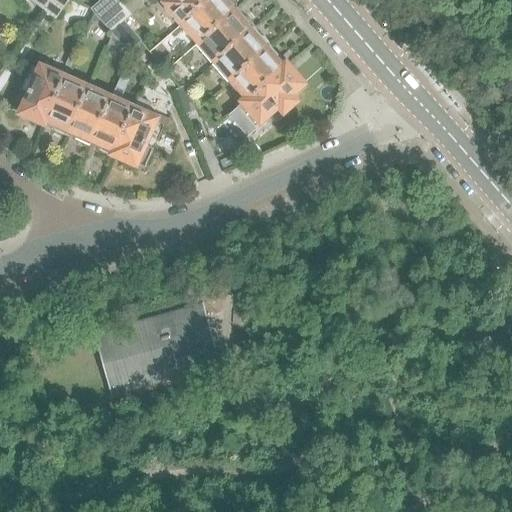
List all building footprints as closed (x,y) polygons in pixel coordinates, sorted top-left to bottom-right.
[(28,0),(41,8),(46,0),(28,0)] [(46,0),(41,8),(56,20),(67,5),(70,0),(46,0)] [(101,0),(91,9),(101,21),(122,3),(119,0),(101,0)] [(181,27),(211,0),(171,0),(164,7),(181,27)] [(211,0),(181,27),(197,46),(238,10),(237,8),(236,5),(232,0),(230,0),(211,0)] [(101,21),(112,34),(125,22),(133,15),(122,3),(101,21)] [(197,46),(213,64),(255,29),(253,27),(252,24),(248,19),(245,18),(238,10),(197,46)] [(113,35),(119,41),(129,53),(142,42),(125,22),(112,34),(113,35)] [(213,64),(230,83),(271,48),(270,46),(269,43),(265,38),(262,37),(255,29),(213,64)] [(113,47),(119,41),(113,35),(107,47),(113,47)] [(230,83),(246,102),(288,67),(286,65),(285,62),(281,57),(278,56),(271,48),(230,83)] [(71,68),(77,56),(71,54),(65,66),(71,68)] [(35,121),(45,126),(68,75),(44,64),(41,71),(32,67),(13,110),(22,114),(21,115),(24,116),(26,119),(32,121),(35,121)] [(91,146),(114,95),(113,95),(99,89),(107,71),(99,67),(91,85),(68,136),(78,140),(80,143),(85,145),(89,145),(91,146)] [(288,67),(246,102),(247,103),(240,109),(239,108),(221,123),(226,127),(235,119),(233,117),(241,110),(245,115),(238,123),(248,135),(279,108),(284,114),(297,103),(292,97),(304,86),(303,84),(302,81),(298,76),(295,75),(288,67)] [(68,136),(91,85),(68,75),(45,126),(55,130),(57,133),(63,135),(66,135),(68,136)] [(112,156),(114,157),(120,145),(138,106),(136,105),(122,99),(130,81),(121,77),(113,95),(114,95),(91,146),(101,151),(103,153),(108,156),(112,156)] [(200,109),(191,85),(190,84),(174,91),(184,116),(200,109)] [(139,99),(136,105),(138,106),(120,145),(114,157),(123,161),(126,163),(131,166),(134,166),(137,167),(137,165),(145,169),(154,150),(146,146),(159,115),(149,111),(152,104),(139,99)] [(499,109),(485,121),(496,134),(510,122),(499,109)] [(215,347),(215,349),(216,349),(209,324),(211,323),(210,321),(209,321),(203,303),(202,304),(203,306),(96,336),(95,334),(94,334),(112,398),(113,397),(112,397),(205,371),(200,351),(215,347)]
